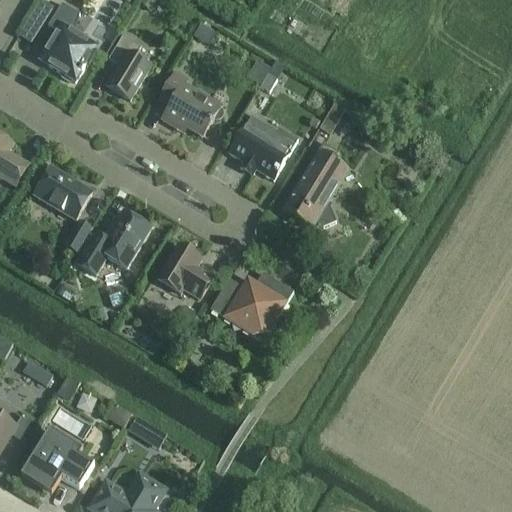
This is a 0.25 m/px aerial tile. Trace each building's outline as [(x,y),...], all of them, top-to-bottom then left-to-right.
[(134,0),(116,0),(130,8),(134,0)] [(75,86),(86,69),(97,51),(81,41),(83,36),(75,31),(80,18),(62,7),(48,29),(58,36),(40,64),(75,86)] [(130,104),(141,87),(151,70),(135,60),(142,50),(123,39),(109,63),(119,69),(106,90),(130,104)] [(176,132),(179,127),(203,141),(213,124),(218,124),(222,121),(223,116),(221,112),(222,110),(185,88),(188,83),(175,76),(159,103),(171,109),(162,124),(176,132)] [(270,96),(277,84),(268,78),(260,91),(270,96)] [(330,139),(345,114),(335,108),(320,133),(330,139)] [(277,136),(252,121),(229,157),(243,166),(240,171),(254,180),(259,170),(276,180),(298,144),(279,133),(277,136)] [(18,186),(29,169),(9,156),(13,149),(0,141),(0,181),(16,191),(18,186)] [(324,231),(337,225),(329,208),(328,207),(348,173),(334,164),(339,157),(324,148),(283,215),(293,222),(311,233),(316,226),(324,231)] [(76,224),(82,214),(92,197),(51,172),(41,189),(35,199),(76,224)] [(126,273),(151,233),(123,215),(106,243),(96,237),(85,254),(77,268),(96,279),(107,261),(126,273)] [(78,256),(92,232),(80,225),(66,249),(78,256)] [(203,299),(213,281),(197,271),(202,263),(178,249),(167,266),(157,283),(181,297),(184,293),(200,303),(203,299)] [(219,300),(211,314),(225,322),(226,322),(232,326),(243,333),(250,337),(255,340),(269,336),(271,332),(275,326),(283,313),(294,296),(263,277),(256,288),(253,286),(245,288),(243,291),(229,283),(219,300)] [(188,334),(191,329),(198,317),(186,310),(179,322),(184,325),(181,330),(188,334)] [(0,455),(6,444),(16,429),(0,419),(0,455)] [(94,469),(78,459),(83,451),(52,431),(47,440),(33,461),(30,466),(25,475),(23,478),(52,496),(61,481),(62,482),(80,493),(90,476),(94,469)] [(155,511),(166,494),(139,478),(126,498),(106,485),(89,511),(155,511)]
